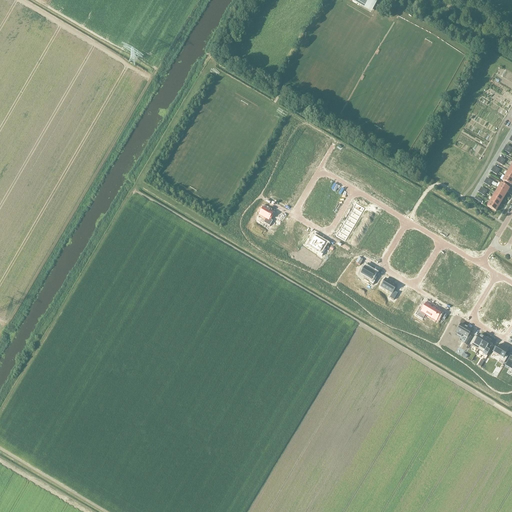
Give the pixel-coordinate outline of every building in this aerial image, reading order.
[(319,139),(313,149),(320,153),(323,149),(324,147),(325,147),(324,147),(326,143),(323,141),(325,138),(319,135),(317,138),(319,139)] [(305,152),(300,160),(309,165),(310,163),(313,165),(316,160),(313,158),(313,157),(305,152)] [(339,164),(336,170),(341,173),(347,164),(342,161),(343,159),(340,157),(337,163),(339,164)] [(347,164),(341,173),(346,176),(350,170),(352,172),(356,166),(353,164),(351,167),(347,164)] [(295,166),(293,170),(296,171),(293,176),(303,182),(306,177),(303,175),(305,172),(295,166)] [(358,175),(354,181),(359,184),(365,175),(360,172),(362,169),(359,168),(355,174),(358,175)] [(365,175),(359,184),(365,187),(368,181),(371,183),(374,177),(371,175),(370,178),(365,175)] [(287,179),(285,182),(295,188),(297,185),(300,187),(303,182),(293,176),(290,180),(287,179)] [(511,186),(511,184),(511,180),(505,176),(502,181),(511,186)] [(376,186),(372,192),(378,195),(383,186),(378,183),(380,180),(377,179),(373,184),(376,186)] [(506,194),(509,189),(500,184),(498,188),(506,194)] [(285,186),(283,189),(286,191),(283,196),(292,201),(295,196),(293,195),(295,191),(285,186)] [(383,186),(378,195),(383,198),(386,192),(389,194),(392,188),(390,186),(388,189),(383,186)] [(504,198),(506,194),(498,188),(495,193),(504,198)] [(394,197),(391,203),(396,206),(401,197),(397,194),(398,191),(395,189),(392,195),(394,197)] [(501,203),(504,198),(495,193),(492,197),(501,203)] [(278,198),(275,202),(285,208),(287,204),(289,206),(292,201),(283,196),(281,200),(278,198)] [(401,197),(396,206),(401,209),(405,203),(407,205),(411,199),(408,197),(406,200),(401,197)] [(498,207),(501,203),(492,197),(490,202),(498,207)] [(496,212),(498,207),(490,202),(487,207),(496,212)] [(355,203),(353,208),(362,213),(364,209),(355,203)] [(426,206),(420,216),(423,218),(422,220),(427,223),(432,214),(427,212),(429,209),(426,206)] [(267,209),(267,210),(263,208),(259,215),(266,219),(263,223),(269,227),(273,221),(269,219),(273,213),(269,211),(270,211),(269,211),(267,209)] [(353,208),(351,212),(359,217),(362,213),(353,208)] [(351,212),(348,216),(357,221),(359,217),(351,212)] [(432,214),(427,223),(432,226),(433,224),(436,226),(442,216),(438,214),(438,215),(433,212),(432,214)] [(348,216),(346,220),(355,225),(357,221),(348,216)] [(280,217),(274,228),(281,232),(282,230),(286,233),(290,227),(289,227),(287,226),(285,225),(288,221),(280,217)] [(444,217),(438,227),(441,229),(440,231),(445,234),(450,225),(452,223),(447,220),(448,219),(444,217)] [(346,220),(343,224),(352,229),(355,225),(346,220)] [(387,222),(384,227),(392,232),(395,227),(387,222)] [(343,224),(341,228),(350,233),(352,229),(343,224)] [(450,225),(445,234),(450,237),(451,235),(454,237),(460,227),(457,225),(455,228),(450,225)] [(384,227),(381,232),(390,236),(392,232),(384,227)] [(294,236),(292,239),(302,245),(307,238),(303,236),(306,232),(298,228),(296,232),(295,232),(293,235),(294,236)] [(339,232),(347,237),(350,233),(341,228),(339,232)] [(462,228),(457,238),(460,240),(459,242),(463,245),(469,235),(465,232),(466,230),(462,228)] [(339,232),(336,236),(345,241),(347,237),(339,232)] [(381,232),(379,236),(387,241),(390,236),(381,232)] [(469,235),(463,245),(468,248),(470,246),(473,248),(478,238),(475,236),(474,238),(469,235)] [(379,236),(376,241),(384,246),(387,241),(379,236)] [(314,250),(320,240),(314,237),(311,242),(308,240),(305,245),(314,250)] [(322,257),(326,250),(323,248),(325,244),(320,240),(314,250),(319,253),(318,255),(322,257)] [(376,241),(373,245),(381,250),(384,246),(376,241)] [(373,245),(370,250),(378,255),(381,250),(373,245)] [(328,251),(324,257),(328,259),(330,256),(339,262),(343,254),(333,249),(331,253),(328,251)] [(370,250),(367,255),(376,260),(378,255),(370,250)] [(442,257),(439,262),(439,263),(449,268),(452,263),(453,264),(455,261),(450,258),(448,261),(442,257)] [(439,263),(436,268),(438,269),(437,272),(444,276),(449,268),(439,263)] [(368,270),(365,268),(361,274),(370,280),(369,283),(368,282),(368,283),(369,283),(373,285),(377,277),(374,275),(375,274),(371,272),(372,271),(368,269),(368,270)] [(476,274),(473,279),(482,284),(485,280),(483,278),(483,277),(479,274),(478,276),(476,274)] [(431,276),(428,282),(438,287),(443,279),(435,275),(433,277),(431,276)] [(394,291),(397,286),(385,279),(381,287),(392,293),(389,298),(393,300),(397,294),(394,291)] [(473,279),(470,283),(480,288),(482,284),(473,279)] [(428,281),(425,287),(431,290),(429,293),(434,296),(436,293),(435,292),(438,287),(428,282),(428,281)] [(470,283),(468,287),(477,292),(480,288),(470,283)] [(468,287),(466,291),(475,296),(477,292),(468,287)] [(466,291),(463,295),(472,301),(475,296),(466,291)] [(401,293),(395,303),(399,306),(401,303),(406,305),(404,308),(412,295),(407,292),(405,295),(401,293)] [(412,295),(404,308),(404,309),(406,305),(411,308),(409,311),(413,314),(418,304),(415,302),(417,298),(412,295)] [(463,295),(461,299),(470,305),(472,301),(463,295)] [(461,299),(458,303),(467,309),(470,305),(461,299)] [(458,303),(456,308),(465,313),(467,309),(458,303)] [(434,310),(435,309),(426,304),(422,311),(419,309),(415,315),(422,320),(425,315),(434,320),(438,313),(434,310)] [(467,338),(471,330),(461,324),(456,332),(458,332),(457,334),(461,337),(462,335),(467,338)] [(474,337),(469,345),(478,350),(485,338),(479,335),(477,338),(474,337)] [(485,338),(478,350),(483,353),(483,354),(486,356),(492,346),(489,345),(490,342),(485,338)] [(501,348),(497,346),(493,352),(501,357),(499,360),(504,363),(507,357),(505,356),(507,352),(503,349),(501,348)]
